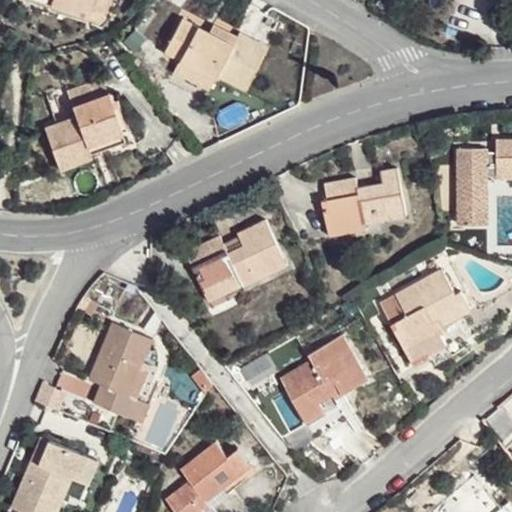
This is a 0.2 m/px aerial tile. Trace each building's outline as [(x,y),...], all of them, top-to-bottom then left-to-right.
[(56,0),(61,1),(58,11),(109,25),(111,19),(115,20),(120,0),(56,0)] [(222,34),(214,31),(189,21),(174,54),(188,60),(187,64),(224,79),(226,76),(255,89),(275,45),(260,39),(245,32),(243,36),(225,28),(222,34)] [(218,24),(214,31),(222,34),(225,28),(218,24)] [(220,89),(224,79),(187,64),(182,72),(220,89)] [(95,152),(110,146),(120,142),(131,138),(111,84),(75,97),(85,123),(51,135),(68,178),(100,166),(99,162),(95,152)] [(114,157),(110,146),(95,152),(99,162),(114,157)] [(511,146),(494,148),(494,164),(495,178),(495,196),(511,195),(511,146)] [(486,178),(486,164),(486,154),(456,156),(459,207),(479,206),(477,188),(487,188),(486,178)] [(494,164),(486,164),(486,178),(495,178),(494,164)] [(362,225),(363,230),(405,223),(397,177),(381,179),(383,192),(358,196),(356,187),(340,190),(325,192),(327,208),(323,208),(326,230),(362,225)] [(489,231),(487,188),(477,188),(479,206),(459,207),(460,232),(489,231)] [(364,238),(363,230),(362,225),(326,230),(328,242),(364,238)] [(230,282),(236,294),(283,271),(262,227),(232,241),(234,244),(226,247),(219,251),(215,243),(181,259),(198,296),(230,282)] [(437,274),(393,299),(405,319),(388,328),(414,370),(431,361),(429,358),(438,353),(446,349),(442,342),(436,331),(456,318),(469,311),(458,293),(452,297),(437,274)] [(204,309),(236,294),(230,282),(198,296),(204,309)] [(150,344),(109,328),(98,356),(88,384),(112,394),(104,412),(141,425),(157,386),(152,383),(157,370),(153,351),(147,350),(150,344)] [(307,366),(276,385),(312,445),(332,433),(352,422),(340,401),(365,387),(338,341),(304,360),(307,366)] [(43,387),(34,408),(45,412),(54,391),(43,387)] [(54,391),(45,412),(58,417),(66,396),(54,391)] [(38,466),(47,446),(40,442),(31,462),(38,466)] [(87,465),(47,446),(38,466),(31,462),(19,488),(8,511),(57,511),(59,510),(65,511),(76,511),(86,491),(77,486),(87,465)] [(185,488),(162,504),(168,511),(199,511),(203,508),(206,511),(210,511),(223,503),(218,496),(248,473),(234,457),(224,464),(212,450),(176,476),(185,488)] [(96,469),(87,465),(77,486),(86,491),(96,469)] [(484,471),(476,478),(487,493),(496,486),(484,471)] [(487,493),(476,478),(473,474),(452,492),(430,509),(432,511),(495,511),(500,508),(487,493)]
